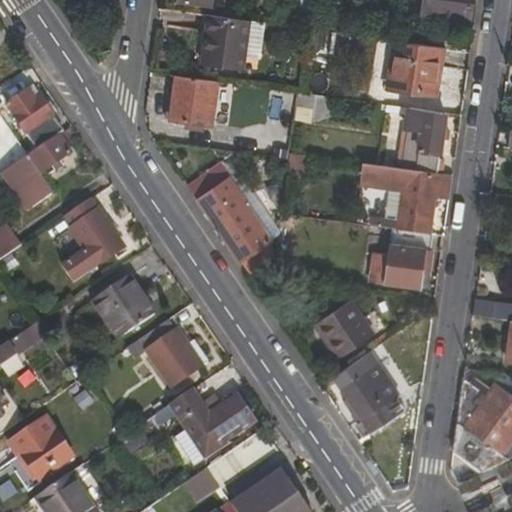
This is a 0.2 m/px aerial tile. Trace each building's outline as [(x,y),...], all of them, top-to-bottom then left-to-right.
[(412,0),(411,12),(461,19),(463,8),(470,9),(471,0),(412,0)] [(461,19),(469,19),(470,9),(463,8),(461,19)] [(243,57),(249,20),(208,14),(200,64),(242,70),(243,57)] [(261,59),(266,22),(249,20),(243,57),(261,59)] [(451,33),(405,28),(403,41),(441,47),(449,47),(451,33)] [(434,97),(441,47),(403,41),(397,41),(390,90),(434,97)] [(176,75),(171,119),(179,120),(185,76),(176,75)] [(179,120),(211,125),(217,80),(185,76),(179,120)] [(28,90),(35,100),(40,96),(33,86),(28,90)] [(28,90),(6,105),(36,150),(60,134),(64,131),(40,96),(35,100),(28,90)] [(287,91),(285,112),(296,113),(298,92),(287,91)] [(298,92),(296,113),(295,120),(317,122),(317,116),(320,96),(306,93),(298,92)] [(332,117),(335,97),(320,96),(317,116),(332,117)] [(386,105),(386,112),(407,116),(408,108),(386,105)] [(408,108),(407,116),(399,168),(437,174),(446,113),(408,108)] [(40,176),(73,153),(60,134),(36,150),(1,174),(27,211),(52,194),(40,176)] [(435,196),(446,197),(449,176),(437,174),(399,168),(364,163),(361,184),(403,191),(397,229),(430,234),(435,196)] [(229,178),(195,201),(237,264),(241,262),(250,274),(270,260),(261,248),(272,240),(229,178)] [(95,269),(124,249),(92,200),(62,220),(95,269)] [(6,225),(0,229),(0,235),(9,229),(6,225)] [(0,235),(0,262),(22,248),(9,229),(0,235)] [(427,250),(432,250),(434,235),(430,234),(397,229),(392,229),(387,266),(379,265),(377,283),(421,289),(427,250)] [(92,302),(117,340),(154,313),(129,276),(92,302)] [(351,299),(315,324),(339,359),(375,335),(351,299)] [(511,304),(496,302),(493,318),(511,321),(511,320),(511,304)] [(178,328),(176,330),(169,321),(126,350),(134,359),(145,351),(171,388),(204,366),(178,328)] [(0,367),(44,336),(36,325),(0,349),(0,367)] [(77,384),(85,378),(88,376),(77,361),(67,368),(77,384)] [(376,362),(341,387),(349,399),(352,403),(347,407),(367,437),(397,416),(389,403),(399,396),(376,362)] [(485,393),(464,379),(454,451),(482,471),(511,457),(511,380),(500,372),(485,393)] [(236,394),(209,414),(192,391),(169,406),(204,458),(256,423),(236,394)] [(349,399),(344,402),(347,407),(352,403),(349,399)] [(144,438),(163,425),(156,415),(137,428),(144,438)] [(35,482),(72,457),(47,419),(8,445),(16,457),(19,457),(35,482)] [(221,492),(277,452),(263,430),(262,431),(205,469),(221,492)] [(309,511),(281,470),(230,505),(234,511),(309,511)] [(95,511),(71,474),(33,499),(41,511),(95,511)]
